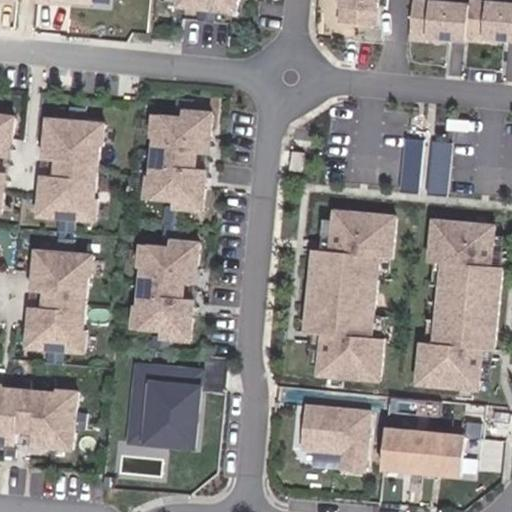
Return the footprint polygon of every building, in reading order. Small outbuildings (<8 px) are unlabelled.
[(180,0),(180,7),(237,12),(238,0),(180,0)] [(342,0),(341,23),(375,27),(378,0),(342,0)] [(511,4),(470,1),(470,5),(414,1),(411,35),(467,40),(467,36),(511,39),(511,4)] [(209,155),(211,137),(212,137),(214,115),(156,110),(154,132),(157,132),(153,185),(150,185),(148,207),(206,212),(208,190),(206,189),(208,171),(181,169),(182,153),(209,155)] [(0,214),(14,115),(0,113),(0,214)] [(511,120),(458,117),(454,165),(511,169),(511,120)] [(102,123),(44,118),(36,215),(95,220),(102,123)] [(420,195),(425,141),(407,139),(402,193),(420,195)] [(448,197),(453,143),(433,141),(428,195),(448,197)] [(333,251),(322,250),(314,333),(325,335),(322,375),(382,380),(386,338),(375,337),(382,257),(394,258),(397,217),(337,211),(333,251)] [(496,351),(504,268),(492,266),(496,226),(435,221),(431,262),(443,263),(435,344),(424,342),(420,384),(481,390),(485,350),(496,351)] [(194,284),(196,265),(198,265),(200,243),(142,238),(140,260),(143,260),(138,313),(135,313),(133,335),(191,340),(193,318),(191,318),(193,299),(166,297),(168,281),(194,284)] [(91,255),(32,251),(25,346),(85,350),(91,255)] [(147,444),(154,368),(138,366),(131,443),(147,444)] [(195,449),(198,424),(190,423),(191,415),(199,415),(203,372),(154,368),(147,444),(195,449)] [(79,392),(0,385),(0,444),(75,450),(79,392)] [(372,414),(307,407),(303,450),(338,454),(337,471),(366,474),(372,414)] [(388,431),(384,471),(462,478),(466,438),(388,431)]
